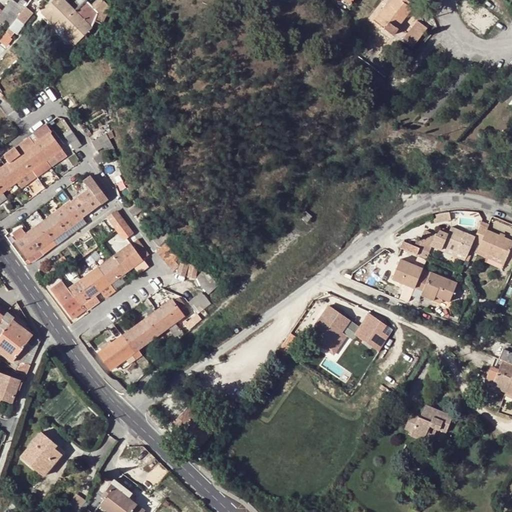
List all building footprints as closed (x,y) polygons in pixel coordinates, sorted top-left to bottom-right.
[(15,20),(23,8),(27,3),(22,0),(19,0),(17,4),(11,0),(9,0),(1,11),(14,20),(15,20)] [(53,0),(41,13),(49,21),(52,17),(56,21),(61,25),(65,30),(69,34),(66,37),(69,40),(73,45),(74,44),(83,35),(90,28),(89,27),(94,20),(101,23),(109,7),(101,0),(97,0),(91,6),(86,1),(75,12),(62,0),(53,0)] [(406,5),(402,1),(402,0),(388,0),(373,20),(392,34),(397,28),(396,27),(410,8),(406,5)] [(0,23),(2,25),(8,29),(14,20),(1,11),(0,10),(0,23)] [(66,37),(69,34),(65,30),(61,25),(56,21),(52,17),(49,21),(45,24),(64,44),(69,40),(66,37)] [(16,36),(23,26),(15,20),(14,20),(8,29),(7,30),(16,36)] [(412,46),(426,27),(416,21),(403,39),(412,46)] [(89,48),(91,43),(83,35),(74,44),(83,52),(89,48)] [(33,71),(26,77),(30,81),(36,75),(33,71)] [(53,154),(61,149),(54,140),(56,139),(46,124),(34,133),(39,140),(34,143),(33,144),(45,160),(49,165),(57,159),(53,154)] [(79,143),(71,131),(68,128),(61,133),(72,148),(79,143)] [(116,152),(109,138),(114,136),(112,130),(106,132),(92,139),(96,148),(103,146),(107,155),(116,152)] [(4,166),(16,182),(18,180),(27,173),(31,170),(35,176),(49,165),(45,160),(33,144),(34,143),(29,137),(4,155),(10,162),(4,166)] [(57,159),(64,154),(61,149),(53,154),(57,159)] [(93,159),(98,164),(106,158),(102,152),(99,154),(93,159)] [(0,186),(3,192),(16,182),(4,166),(1,168),(0,165),(0,186)] [(22,185),(31,179),(27,173),(18,180),(22,185)] [(101,203),(107,199),(95,183),(90,176),(89,176),(82,182),(87,189),(71,201),(82,217),(101,203)] [(133,215),(135,214),(141,209),(134,200),(126,207),(133,215)] [(52,214),(64,230),(82,217),(71,201),(52,214)] [(105,208),(101,203),(82,217),(85,222),(105,208)] [(311,216),(300,209),(296,214),(307,221),(311,216)] [(110,221),(119,215),(116,211),(107,217),(110,221)] [(47,231),(52,238),(64,230),(52,214),(44,220),(50,228),(47,231)] [(122,220),(119,215),(110,221),(114,226),(122,220)] [(452,224),(450,215),(439,217),(440,221),(447,220),(448,225),(452,224)] [(82,217),(64,230),(67,235),(85,222),(82,217)] [(29,232),(40,247),(52,238),(47,231),(50,228),(44,220),(29,232)] [(119,228),(122,226),(125,224),(122,220),(114,226),(116,229),(119,228)] [(487,228),(489,223),(481,220),(480,224),(479,225),(487,228)] [(99,223),(109,236),(112,234),(109,230),(105,225),(102,221),(99,223)] [(110,221),(105,225),(109,230),(114,226),(110,221)] [(504,263),(511,244),(511,242),(486,230),(487,228),(479,225),(474,238),(472,241),(468,251),(475,255),(477,250),(504,263)] [(31,261),(44,252),(40,247),(29,232),(26,234),(21,227),(12,234),(17,241),(15,242),(29,261),(31,261)] [(126,236),(122,232),(119,228),(116,229),(120,234),(123,239),(126,236)] [(152,237),(159,245),(165,240),(170,235),(164,228),(152,237)] [(442,247),(465,257),(468,251),(472,241),(474,238),(450,228),(448,233),(439,229),(435,234),(434,234),(430,246),(431,246),(441,251),(442,247)] [(430,246),(434,234),(435,234),(424,229),(420,240),(416,238),(414,245),(419,248),(417,254),(421,256),(425,258),(426,258),(431,246),(430,246)] [(64,230),(52,238),(56,243),(67,235),(64,230)] [(52,238),(40,247),(44,252),(56,243),(52,238)] [(142,247),(136,239),(130,243),(136,252),(142,247)] [(417,254),(419,248),(414,245),(402,240),(400,247),(416,254),(417,254)] [(171,248),(166,241),(160,247),(157,250),(161,256),(171,248)] [(120,250),(125,257),(126,257),(132,266),(142,259),(136,252),(130,243),(120,250)] [(148,255),(142,247),(136,252),(142,259),(148,255)] [(442,247),(441,251),(464,261),(465,257),(442,247)] [(172,249),(171,248),(161,256),(162,257),(172,249)] [(162,257),(168,265),(174,260),(178,257),(172,249),(162,257)] [(115,254),(112,256),(111,257),(117,264),(125,257),(120,250),(115,254)] [(504,263),(477,250),(475,255),(485,259),(483,262),(501,270),(504,263)] [(67,263),(63,257),(55,262),(60,269),(67,263)] [(109,283),(132,266),(126,257),(125,257),(117,264),(111,257),(98,267),(109,283)] [(397,258),(388,278),(412,289),(412,287),(418,274),(420,269),(397,258)] [(174,260),(168,265),(171,269),(177,264),(174,260)] [(184,276),(188,263),(181,261),(176,273),(177,273),(184,276)] [(60,269),(55,262),(49,267),(54,273),(60,269)] [(197,265),(189,264),(187,276),(195,278),(197,265)] [(93,283),(99,291),(109,283),(98,267),(80,280),(85,287),(93,283)] [(446,302),(454,283),(429,272),(421,268),(420,269),(418,274),(412,287),(421,291),(432,296),(440,299),(446,302)] [(212,285),(204,272),(196,278),(205,291),(206,291),(212,285)] [(100,293),(99,291),(93,283),(85,287),(80,280),(68,289),(74,298),(76,297),(81,304),(85,309),(86,311),(99,302),(95,297),(100,293)] [(67,314),(81,304),(76,297),(74,298),(68,289),(62,281),(49,290),(67,314)] [(105,299),(115,292),(109,283),(99,291),(100,293),(105,299)] [(440,299),(432,296),(421,291),(412,287),(412,289),(409,295),(417,299),(418,295),(438,303),(440,299)] [(201,293),(194,298),(203,308),(209,303),(201,293)] [(169,315),(174,322),(188,311),(176,295),(159,308),(165,317),(169,315)] [(197,313),(203,308),(194,298),(189,303),(197,313)] [(72,321),(86,311),(85,309),(81,304),(67,314),(72,321)] [(0,356),(9,363),(10,361),(15,365),(18,361),(13,358),(31,335),(27,332),(28,330),(0,307),(0,356)] [(122,335),(134,351),(138,349),(145,343),(169,326),(175,336),(181,333),(174,322),(169,315),(165,317),(159,308),(122,335)] [(309,332),(317,337),(323,341),(332,347),(344,328),(342,327),(346,321),(328,308),(324,315),(322,313),(309,332)] [(380,321),(368,312),(357,329),(369,337),(380,321)] [(195,323),(201,318),(198,314),(197,313),(191,318),(195,323)] [(131,353),(135,359),(142,354),(138,349),(134,351),(122,335),(110,344),(122,360),(125,358),(126,357),(131,353)] [(171,337),(160,348),(164,352),(168,349),(175,342),(171,337)] [(321,345),(323,341),(317,337),(314,340),(321,345)] [(98,353),(109,345),(105,340),(95,347),(98,353)] [(141,376),(136,370),(134,372),(125,358),(122,360),(110,344),(109,345),(98,353),(97,353),(109,370),(118,363),(133,384),(141,376)] [(511,348),(506,346),(505,350),(501,349),(498,359),(511,365),(511,348)] [(511,365),(498,359),(496,358),(493,367),(490,366),(484,380),(492,384),(491,387),(511,395),(511,365)] [(140,366),(136,370),(141,376),(142,374),(145,372),(140,366)] [(0,398),(10,402),(18,380),(0,373),(0,398)] [(405,425),(409,427),(412,429),(410,433),(423,438),(429,423),(436,426),(446,430),(453,414),(426,402),(422,410),(427,412),(425,417),(420,415),(411,411),(405,425)] [(197,421),(185,409),(171,424),(198,448),(203,442),(207,446),(215,438),(211,434),(216,428),(213,425),(214,423),(211,420),(209,422),(202,416),(197,421)] [(429,423),(423,438),(430,441),(436,426),(429,423)] [(54,448),(50,444),(52,441),(41,432),(20,456),(43,475),(61,453),(54,448)] [(101,496),(104,499),(99,505),(108,511),(143,511),(144,511),(128,498),(132,493),(114,479),(101,496)] [(85,501),(77,511),(93,511),(96,509),(85,501)]
